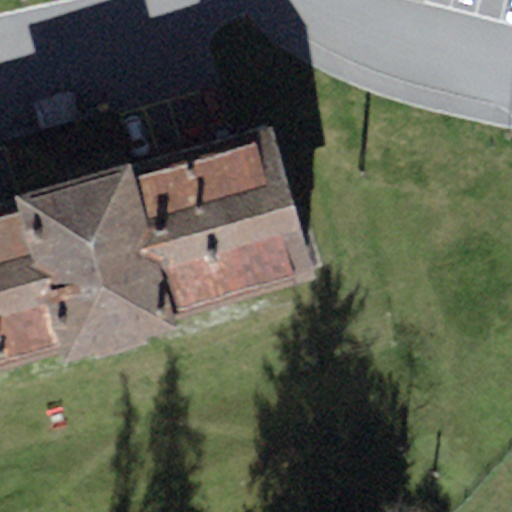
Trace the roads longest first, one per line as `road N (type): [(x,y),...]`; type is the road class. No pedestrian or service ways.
road 1 (residential): [(0,105),(215,0)]
road 2 (residential): [(313,0),(400,39),(511,74)]
